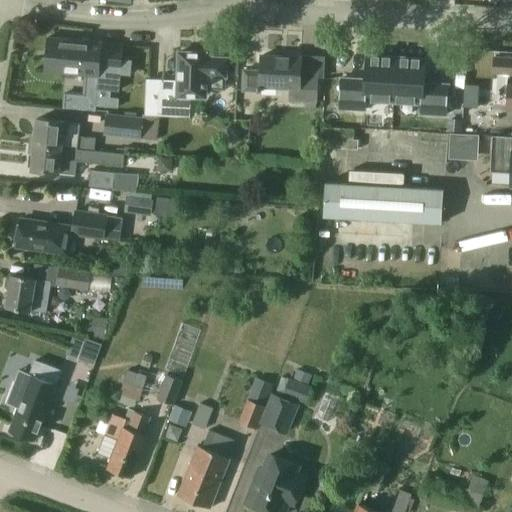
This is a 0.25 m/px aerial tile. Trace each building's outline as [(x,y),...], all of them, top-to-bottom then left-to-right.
[(91,89),(118,91),(119,77),(129,78),(131,63),(120,62),(122,44),(48,38),(45,72),(92,77),(91,89)] [(163,116),(189,117),(189,97),(206,98),(207,77),(226,78),(227,59),(213,58),(213,54),(179,53),(178,83),(164,82),(163,116)] [(289,102),(317,103),(318,75),(300,75),(300,58),(262,56),(261,72),(243,71),(242,91),(261,92),(262,87),(290,88),(289,102)] [(393,102),(396,58),(367,56),(366,56),(364,80),(340,79),(339,109),(365,110),(366,100),(393,102)] [(448,85),(424,83),(426,59),(424,59),(396,58),(393,102),(421,103),(420,113),(446,115),(448,85)] [(493,74),(511,74),(511,58),(494,58),(493,74)] [(147,116),(163,116),(164,82),(148,81),(147,116)] [(104,136),(141,139),(143,118),(106,114),(104,136)] [(37,119),(33,145),(93,151),(95,139),(78,137),(79,124),(37,119)] [(461,159),(463,135),(449,134),(447,158),(461,159)] [(511,179),(511,188),(511,187),(511,137),(493,137),(491,172),(511,173),(511,179)] [(31,170),(75,175),(76,161),(122,166),(123,154),(93,151),(33,145),(31,170)] [(114,173),(91,170),(89,186),(113,189),(114,173)] [(323,217),(442,224),(444,190),(325,183),(323,217)] [(124,213),(150,217),(153,200),(127,196),(124,213)] [(16,247),(73,255),(75,236),(104,240),(107,214),(74,210),(72,227),(20,219),(16,247)] [(111,276),(126,279),(128,268),(110,265),(109,276),(111,276)] [(56,286),(88,290),(90,272),(59,267),(56,286)] [(30,311),(46,313),(51,281),(35,278),(11,274),(11,276),(6,278),(4,287),(9,291),(6,308),(30,311)] [(87,336),(104,339),(107,319),(91,316),(87,336)] [(85,339),(78,359),(93,364),(101,345),(85,339)] [(8,431),(35,441),(56,385),(55,384),(60,371),(43,364),(38,378),(30,375),(8,431)] [(67,384),(85,388),(90,368),(72,364),(67,384)] [(282,395),(305,403),(311,387),(308,386),(312,374),(297,369),(292,380),(288,379),(282,395)] [(123,382),(143,388),(147,375),(137,373),(127,370),(123,382)] [(157,399),(173,405),(183,381),(167,375),(157,399)] [(259,423),(270,394),(273,385),(256,378),(238,422),(256,429),(259,423)] [(117,402),(134,407),(136,401),(139,402),(143,390),(123,383),(117,402)] [(259,423),(286,435),(299,405),(270,394),(259,423)] [(191,424),(204,429),(213,408),(200,403),(191,424)] [(175,405),(164,434),(178,440),(189,410),(175,405)] [(108,468),(131,477),(147,436),(144,434),(150,418),(128,410),(124,420),(129,422),(127,428),(124,427),(118,441),(104,435),(97,454),(111,459),(108,468)] [(177,496),(210,509),(230,457),(229,457),(235,441),(209,431),(203,447),(197,445),(177,496)] [(283,511),(288,501),(293,503),(304,476),(295,472),(297,465),(269,454),(259,482),(255,480),(246,502),(257,506),(258,510),(262,511),(283,511)] [(364,485),(380,492),(390,469),(374,462),(364,485)] [(421,495),(466,511),(476,511),(483,495),(429,474),(421,495)] [(391,511),(405,511),(412,494),(400,490),(391,511)] [(493,502),(488,511),(506,511),(509,507),(493,502)]
